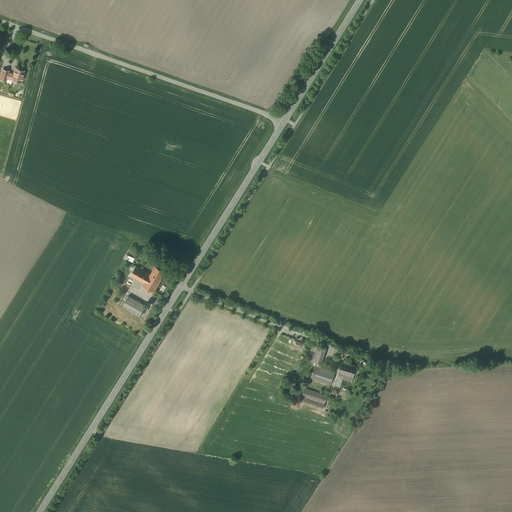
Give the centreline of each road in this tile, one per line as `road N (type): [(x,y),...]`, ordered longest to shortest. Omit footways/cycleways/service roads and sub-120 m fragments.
road 1 (tertiary): [(283,122),(39,511)]
road 2 (unclassified): [(283,122),(0,21)]
road 3 (tertiary): [(359,0),(283,122)]
